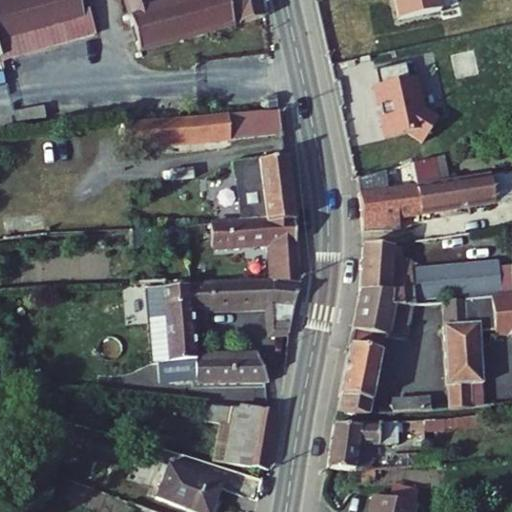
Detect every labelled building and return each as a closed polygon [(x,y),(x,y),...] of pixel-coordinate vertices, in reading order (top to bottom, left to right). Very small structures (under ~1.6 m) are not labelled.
[(0,65),(96,39),(87,8),(79,11),(76,0),(7,0),(0,2),(0,65)] [(264,17),(260,0),(123,0),(138,50),(264,17)] [(397,0),(403,24),(445,15),(441,0),(397,0)] [(414,83),(410,68),(380,74),(383,90),(377,91),(382,111),(383,111),(385,121),(384,122),(388,143),(412,138),(426,148),(441,125),(428,116),(420,82),(414,83)] [(232,143),(231,117),(207,120),(163,123),(163,147),(232,143)] [(239,225),(295,221),(286,158),(238,166),(242,192),(235,192),(239,225)] [(242,192),(238,166),(232,167),(235,192),(242,192)] [(359,181),(361,231),(365,231),(395,231),(396,218),(422,215),(415,176),(413,167),(400,170),(402,182),(397,183),(398,190),(387,192),(385,174),(359,181)] [(415,176),(422,215),(496,205),(493,174),(443,181),(442,172),(415,176)] [(51,199),(0,205),(4,239),(55,233),(51,199)] [(299,286),(295,221),(239,225),(214,227),(216,254),(269,250),(271,287),(299,286)] [(383,338),(387,338),(389,310),(410,308),(443,305),(467,302),(464,280),(409,283),(409,274),(393,275),(394,248),(364,247),(362,284),(352,335),(353,335),(383,338)] [(271,287),(166,290),(170,362),(197,362),(195,321),(197,311),(270,311),(268,337),(293,338),(299,286),(271,287)] [(449,394),(450,394),(471,393),(471,385),(482,385),(478,336),(495,334),(496,340),(511,338),(511,297),(467,302),(443,305),(444,326),(442,327),(445,388),(449,388),(449,394)] [(389,310),(387,338),(407,340),(410,308),(389,310)] [(351,349),(380,355),(383,338),(353,335),(351,349)] [(366,418),(380,355),(351,349),(349,349),(337,400),(338,402),(336,412),(366,418)] [(252,362),(197,362),(198,384),(269,385),(252,362)] [(486,392),(471,393),(450,394),(452,411),(487,408),(486,392)] [(390,406),(390,416),(430,413),(428,399),(398,402),(398,406),(390,406)] [(268,474),(279,415),(245,409),(241,412),(220,406),(218,418),(238,422),(230,465),(268,474)] [(394,445),(393,425),(393,424),(360,425),(359,430),(333,427),(328,471),(352,473),(355,472),(359,447),(394,445)] [(422,453),(423,467),(438,466),(437,452),(422,453)] [(187,511),(216,511),(222,494),(185,483),(188,473),(170,467),(159,504),(187,511)] [(225,483),(188,473),(185,483),(222,494),(225,483)] [(415,503),(372,496),(369,511),(429,511),(414,509),(415,503)]
